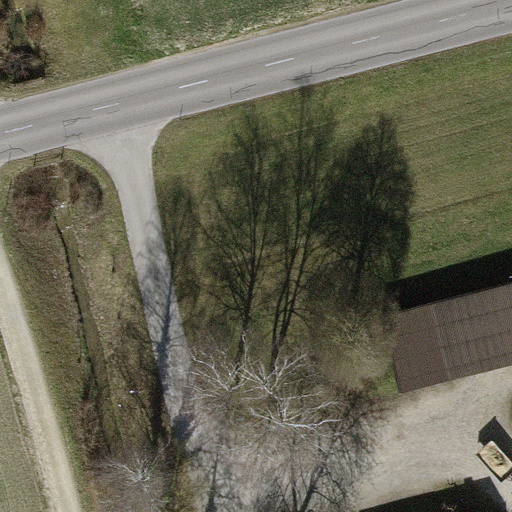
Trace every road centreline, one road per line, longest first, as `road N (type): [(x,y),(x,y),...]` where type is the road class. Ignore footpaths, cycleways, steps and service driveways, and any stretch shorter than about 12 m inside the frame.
road 1 (tertiary): [(511,7),(0,134)]
road 2 (track): [(212,511),(129,101)]
road 3 (track): [(198,445),(468,452),(511,478)]
road 4 (track): [(76,511),(0,261)]
